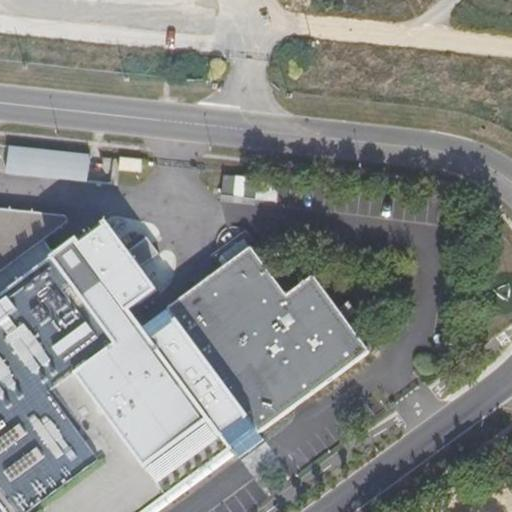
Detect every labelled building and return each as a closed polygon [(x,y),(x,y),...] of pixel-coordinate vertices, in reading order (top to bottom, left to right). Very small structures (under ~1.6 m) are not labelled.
[(91,179),(92,152),(10,149),(9,175),(91,179)] [(226,175),(225,196),(255,198),(256,176),(226,175)] [(0,299),(55,260),(43,243),(69,225),(68,222),(65,217),(0,210),(0,299)] [(79,242),(55,260),(0,299),(0,423),(65,511),(153,511),(237,451),(235,448),(184,378),(208,361),(172,314),(147,333),(133,314),(159,295),(113,233),(113,230),(109,224),(82,245),(79,242)] [(160,294),(113,230),(113,233),(159,295),(160,294)] [(168,309),(172,314),(208,361),(259,432),(261,436),(370,353),(316,279),(289,298),(252,249),(168,309)] [(259,432),(208,361),(184,378),(235,448),(259,432)] [(65,511),(0,423),(0,504),(6,511),(65,511)]
